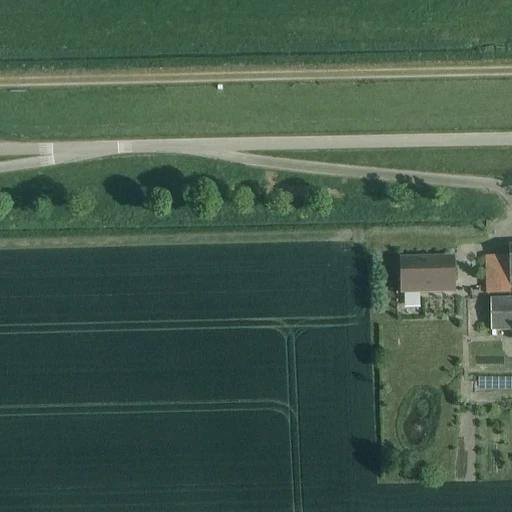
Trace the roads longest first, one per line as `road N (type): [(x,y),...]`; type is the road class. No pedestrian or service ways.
road 1 (track): [(0,82),(511,73)]
road 2 (unclassified): [(213,149),(511,193)]
road 3 (unclassified): [(511,140),(213,149)]
road 4 (unclassified): [(213,149),(44,154)]
